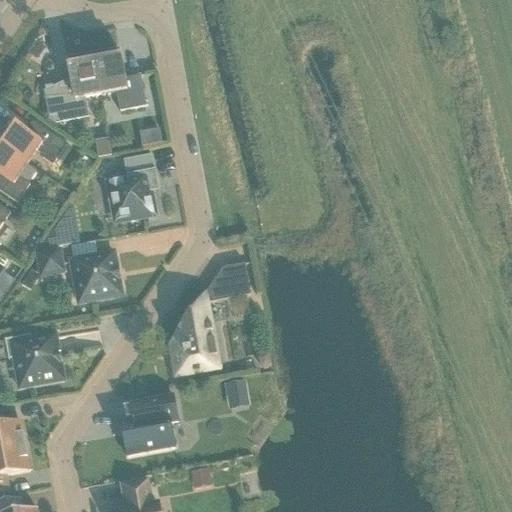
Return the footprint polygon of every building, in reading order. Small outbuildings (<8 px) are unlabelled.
[(94,57),(101,97),(117,94),(121,114),(147,109),(141,77),(139,77),(140,78),(126,80),(120,53),(94,57)] [(101,97),(94,57),(68,62),(73,90),(59,93),(59,92),(57,92),(63,124),(89,119),(86,100),(101,97)] [(0,132),(0,146),(28,166),(37,153),(44,157),(42,160),(53,167),(67,146),(37,126),(30,137),(8,121),(0,132)] [(19,179),(28,166),(0,146),(0,176),(2,178),(0,180),(0,192),(18,204),(30,186),(19,179)] [(109,184),(116,224),(155,217),(151,194),(159,192),(156,172),(154,172),(152,158),(126,162),(128,177),(127,177),(128,181),(109,184)] [(0,229),(11,214),(0,207),(0,229)] [(66,276),(62,250),(35,255),(40,281),(66,276)] [(122,297),(114,254),(71,262),(74,278),(73,278),(75,290),(76,290),(79,305),(122,297)] [(245,265),(223,269),(173,343),(175,356),(171,357),(175,379),(179,378),(181,387),(182,387),(181,378),(220,371),(208,305),(251,297),(245,265)] [(59,355),(102,347),(99,331),(56,339),(56,338),(30,343),(29,337),(5,342),(9,363),(11,362),(10,361),(14,360),(20,391),(64,383),(59,355)] [(121,423),(128,458),(175,450),(170,425),(178,424),(173,397),(130,404),(133,420),(121,423)] [(0,453),(26,448),(21,424),(0,427),(0,453)] [(26,448),(0,453),(0,493),(3,493),(0,479),(0,478),(30,473),(26,448)] [(116,511),(160,511),(159,504),(152,506),(148,482),(122,487),(125,502),(127,502),(128,510),(116,511)] [(0,511),(37,511),(38,511),(30,511),(23,511),(21,500),(0,504),(0,511)]
